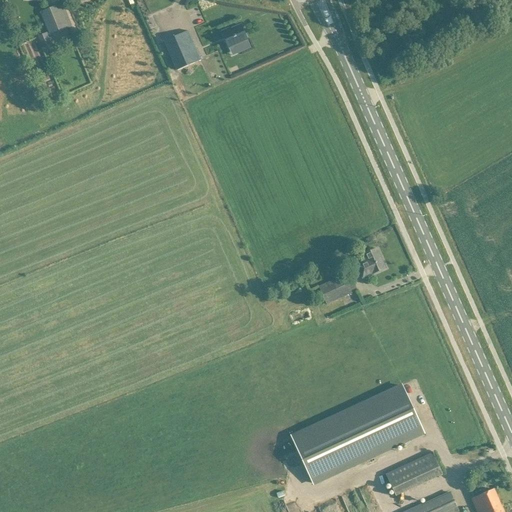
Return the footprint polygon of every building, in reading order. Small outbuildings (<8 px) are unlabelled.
[(59,5),(40,12),(49,36),(68,28),(59,5)] [(227,31),(226,30),(222,32),(229,48),(248,40),(241,25),(227,31)] [(201,60),(188,31),(165,41),(177,71),(201,60)] [(47,33),(38,36),(43,48),(51,44),(47,33)] [(365,259),(356,264),(363,278),(372,274),(386,268),(377,249),(363,255),(365,259)] [(351,272),(319,285),(327,303),(359,290),(351,272)] [(402,386),(292,437),(314,484),(424,433),(402,386)] [(433,452),(386,474),(395,496),(443,474),(433,452)] [(503,511),(494,489),(485,494),(473,499),(478,511),(503,511)] [(459,511),(451,493),(421,506),(420,504),(402,511),(459,511)]
